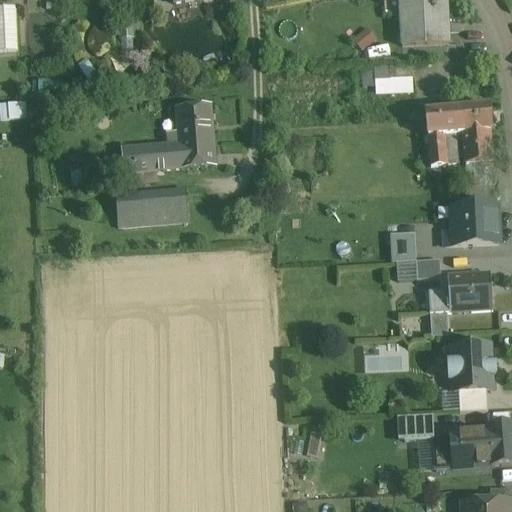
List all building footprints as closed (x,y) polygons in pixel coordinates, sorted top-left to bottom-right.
[(445,0),(402,0),(404,15),(401,15),(403,48),(444,46),(443,26),(447,26),(445,0)] [(0,51),(15,51),(14,8),(0,7),(0,51)] [(131,24),(119,25),(120,39),(132,39),(131,24)] [(363,50),(376,38),(367,30),(355,41),(363,50)] [(415,93),(413,65),(363,68),(364,85),(376,84),(376,95),(415,93)] [(27,103),(1,105),(2,121),(28,119),(27,103)] [(212,108),(176,111),(178,135),(182,173),(217,169),(212,108)] [(490,108),(463,111),(464,136),(465,135),(466,166),(492,164),(489,133),(493,133),(490,108)] [(463,111),(425,114),(431,170),(447,168),(447,167),(444,137),(457,136),(464,136),(463,111)] [(169,147),(122,151),(124,178),(137,177),(157,175),(182,173),(178,135),(168,136),(169,147)] [(457,136),(444,137),(447,167),(460,166),(457,136)] [(157,175),(137,177),(138,188),(158,186),(157,175)] [(187,193),(154,195),(156,218),(119,221),(119,231),(189,225),(187,193)] [(154,195),(117,198),(119,221),(156,218),(154,195)] [(449,207),(453,250),(503,246),(500,203),(449,207)] [(439,263),(415,264),(416,280),(440,278),(439,263)] [(489,277),(449,280),(451,312),(472,310),(472,314),(492,313),(489,277)] [(447,316),(431,317),(432,340),(449,339),(447,316)] [(490,348),(452,350),(453,361),(449,361),(450,383),(454,383),(454,394),(487,393),(492,392),(492,377),(497,377),(496,363),(491,364),(490,348)] [(487,393),(459,394),(461,415),(489,414),(487,393)] [(396,417),(397,442),(432,440),(431,415),(396,417)] [(490,469),(491,468),(511,466),(511,426),(487,428),(487,430),(451,433),(454,471),(490,469)] [(511,505),(511,491),(491,492),(491,505),(511,504),(511,505)] [(491,505),(474,505),(472,503),(466,503),(462,508),(461,511),(510,511),(511,505),(511,504),(491,505)]
